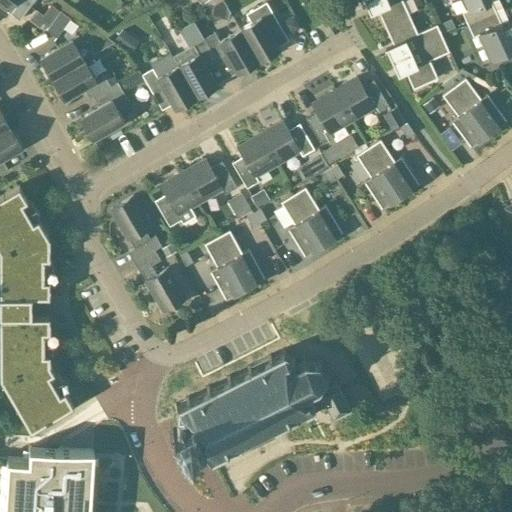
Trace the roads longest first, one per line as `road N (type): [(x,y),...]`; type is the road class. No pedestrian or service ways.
road 1 (residential): [(157,355),(173,357),(313,286),(511,150)]
road 2 (residential): [(88,193),(351,46)]
road 3 (residential): [(274,511),(301,492),(452,473),(511,441)]
road 4 (residential): [(157,355),(142,344),(89,248),(88,193)]
road 5 (residential): [(203,511),(174,487),(140,420),(157,355)]
road 6 (residential): [(88,193),(0,46)]
